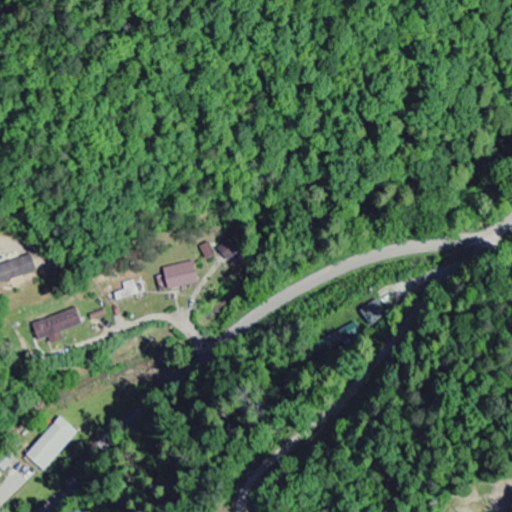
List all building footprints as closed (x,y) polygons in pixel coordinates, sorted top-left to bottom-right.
[(216,251),(228,264),(242,250),(230,238),(216,251)] [(205,262),(215,257),(209,243),(198,248),(205,262)] [(0,285),(35,273),(28,255),(0,266),(0,285)] [(197,284),(192,263),(162,270),(167,292),(197,284)] [(62,342),(59,334),(81,327),(75,309),(30,325),(36,343),(47,339),(50,346),(62,342)] [(43,474),(80,435),(62,418),(25,458),(43,474)]
